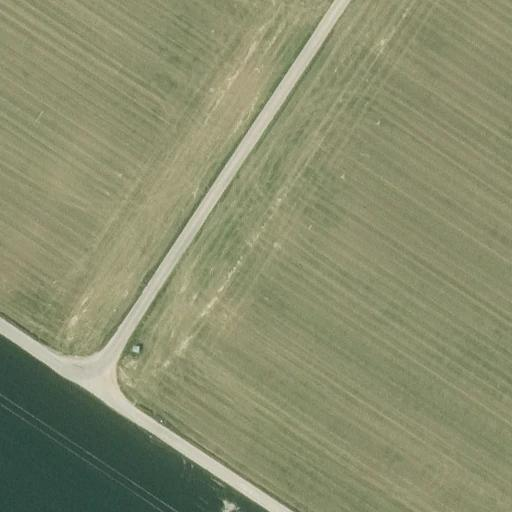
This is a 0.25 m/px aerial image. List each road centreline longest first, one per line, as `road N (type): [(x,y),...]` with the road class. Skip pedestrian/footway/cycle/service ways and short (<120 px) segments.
road 1 (track): [(91,384),(343,0)]
road 2 (track): [(283,511),(91,384)]
